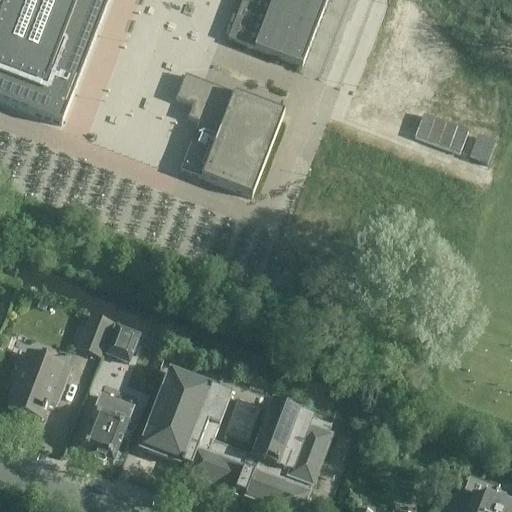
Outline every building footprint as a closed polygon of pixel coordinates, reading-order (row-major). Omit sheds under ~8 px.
[(170,114),(166,124),(75,89),(109,0),(243,0),(227,41),(302,69),(328,0),(0,0),(0,103),(61,127),(71,100),(80,104),(70,131),(180,173),(200,180),(200,181),(251,200),(284,116),(184,77),(175,102),(192,109),(188,121),(170,114)] [(178,0),(156,0),(141,39),(188,57),(205,11),(178,0)] [(111,329),(90,320),(77,351),(98,359),(111,329)] [(115,329),(105,357),(128,365),(138,338),(115,329)] [(8,410),(42,422),(48,405),(56,408),(68,374),(28,359),(8,410)] [(207,457),(213,445),(231,398),(170,374),(141,451),(179,465),(177,471),(187,475),(186,478),(187,478),(196,453),(207,457)] [(227,438),(249,446),(262,413),(239,404),(227,438)] [(120,446),(128,424),(125,423),(129,412),(111,405),(107,416),(94,412),(78,452),(94,458),(93,461),(94,464),(103,467),(106,465),(107,463),(113,465),(120,446)] [(252,460),(213,445),(207,457),(196,453),(187,478),(233,496),(233,497),(235,497),(245,501),(245,500),(275,511),(302,511),(308,498),(309,499),(309,498),(313,488),(312,487),(329,441),(327,440),(331,430),(312,423),(312,422),(305,420),(306,419),(300,417),(299,418),(293,415),(293,416),(272,408),(252,460)] [(511,511),(472,496),(466,511),(511,511)]
